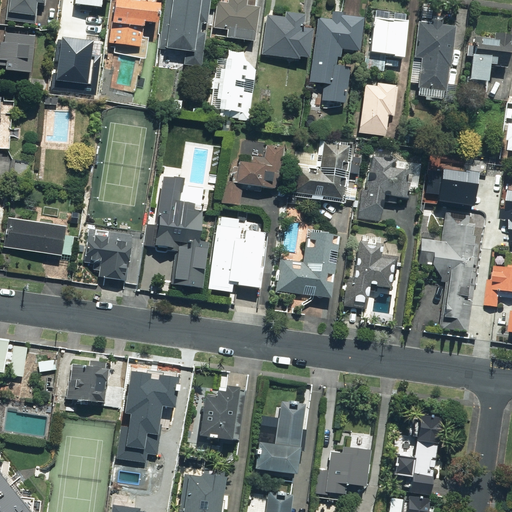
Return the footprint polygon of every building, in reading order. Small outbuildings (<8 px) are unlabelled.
[(12,0),(11,11),(38,15),(40,1),(50,3),(50,0),(12,0)] [(67,0),(65,15),(80,17),(81,4),(104,7),(104,0),(67,0)] [(116,0),(113,43),(145,46),(147,26),(150,26),(150,21),(162,22),(164,0),(116,0)] [(166,0),(162,68),(187,70),(187,65),(205,66),(207,31),(203,31),(204,22),(212,22),(213,0),(166,0)] [(220,1),(218,28),(229,29),(228,36),(259,38),(261,4),(250,4),(250,0),(229,0),(229,2),(220,1)] [(306,25),(307,12),(288,10),(288,15),(267,13),(263,53),(314,58),(317,26),(306,25)] [(325,101),(350,104),(354,64),(341,63),(342,57),(345,57),(345,50),(365,52),(369,14),(337,11),(336,21),(325,20),(324,28),(319,28),(313,81),(327,83),(325,101)] [(381,15),(377,50),(408,54),(413,19),(381,15)] [(421,21),(418,56),(425,57),(422,87),(453,90),(459,25),(421,21)] [(511,99),(511,91),(511,29),(476,26),(470,80),(490,82),(489,97),(511,99)] [(2,40),(1,58),(10,59),(9,70),(35,72),(38,32),(10,30),(9,41),(2,40)] [(62,34),(54,86),(95,92),(101,53),(89,51),(91,39),(62,34)] [(204,85),(213,86),(210,107),(251,114),(260,61),(219,54),(215,75),(206,74),(204,85)] [(380,85),(367,84),(363,130),(390,132),(392,116),(397,116),(400,84),(380,82),(380,85)] [(4,100),(4,94),(0,93),(0,140),(2,141),(1,148),(13,149),(16,101),(4,100)] [(297,165),(296,194),(349,197),(352,144),(325,142),(324,167),(297,165)] [(240,185),(267,189),(269,181),(279,183),(286,146),(269,143),(267,156),(256,155),(255,160),(244,158),(240,185)] [(395,166),(396,160),(373,155),(360,216),(381,221),(387,194),(406,198),(412,170),(395,166)] [(440,167),(436,201),(471,205),(475,171),(440,167)] [(176,249),(171,281),(200,286),(208,239),(200,238),(205,205),(178,201),(181,180),(162,177),(155,222),(147,221),(143,244),(176,249)] [(483,213),(447,210),(445,239),(422,237),(421,252),(438,253),(437,260),(450,261),(446,318),(459,319),(467,332),(474,332),(483,213)] [(70,225),(10,218),(7,248),(67,254),(70,225)] [(249,221),(215,218),(208,286),(234,289),(235,283),(260,286),(267,230),(248,228),(249,221)] [(303,260),(279,257),(275,289),(336,297),(344,233),(307,228),(303,260)] [(98,230),(95,263),(105,264),(103,280),(130,282),(135,233),(98,230)] [(347,278),(344,306),(371,309),(373,285),(397,287),(400,255),(386,253),(387,237),(358,234),(354,278),(347,278)] [(511,250),(511,251),(509,264),(496,262),(494,276),(490,275),(486,304),(497,306),(499,289),(511,290),(511,250)] [(53,265),(52,277),(67,279),(69,267),(53,265)] [(13,346),(13,337),(0,337),(0,372),(12,373),(13,346)] [(39,355),(42,371),(57,369),(54,353),(39,355)] [(101,371),(101,365),(74,363),(73,381),(71,381),(69,398),(109,400),(111,377),(109,371),(101,371)] [(132,368),(119,456),(146,460),(147,451),(154,452),(161,402),(173,404),(177,377),(164,375),(165,369),(146,367),(146,370),(132,368)] [(18,378),(17,395),(29,395),(29,378),(18,378)] [(220,398),(205,396),(202,434),(241,437),(245,386),(232,385),(232,389),(221,388),(220,398)] [(279,441),(258,440),(257,470),(302,472),(306,399),(281,398),(279,441)] [(402,454),(401,473),(416,473),(415,490),(440,490),(443,414),(420,413),(419,455),(402,454)] [(329,469),(319,469),(317,493),(346,496),(346,484),(373,486),(376,446),(344,444),(344,452),(331,451),(329,469)] [(0,511),(45,511),(46,509),(0,454),(0,511)] [(207,475),(187,474),(185,511),(226,511),(228,471),(207,470),(207,475)] [(266,511),(294,511),(296,493),(269,491),(266,511)] [(413,499),(392,496),(389,511),(430,511),(433,496),(413,494),(413,499)] [(114,503),(112,511),(143,511),(144,508),(114,503)]
